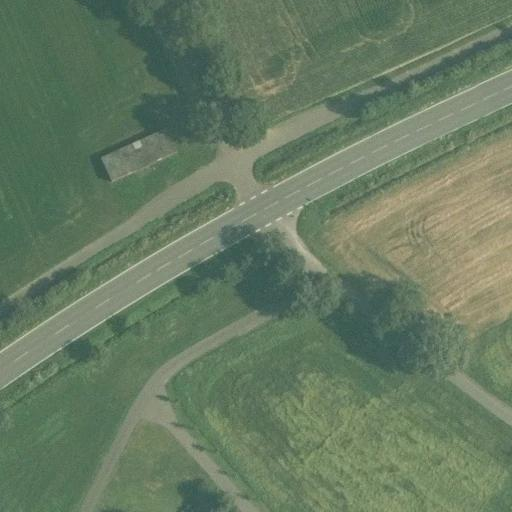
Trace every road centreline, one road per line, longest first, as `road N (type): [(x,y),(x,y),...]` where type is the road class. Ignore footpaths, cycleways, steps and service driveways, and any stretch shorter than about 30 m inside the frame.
road 1 (unclassified): [(267,207),(318,276),(511,421)]
road 2 (primary): [(267,207),(0,369)]
road 3 (primary): [(511,87),(267,207)]
road 4 (track): [(234,165),(164,0)]
